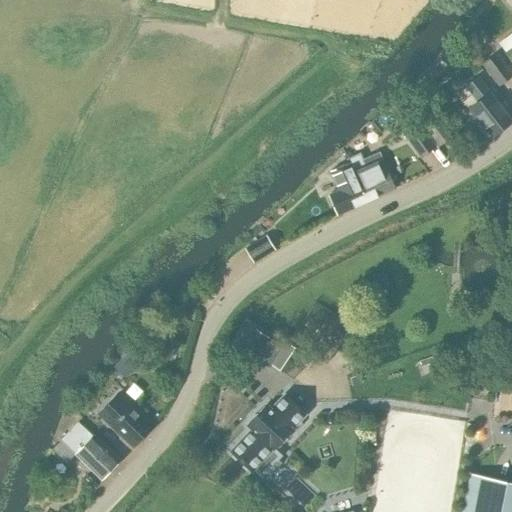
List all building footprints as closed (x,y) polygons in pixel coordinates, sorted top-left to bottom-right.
[(471,31),(466,38),(472,43),(477,36),(474,34),(471,31)] [(464,52),(454,44),(441,60),(451,67),(464,52)] [(511,74),(496,53),(483,63),(498,85),(511,74)] [(469,106),(492,136),(511,121),(489,90),(488,91),(477,76),(465,86),(476,100),(469,106)] [(435,146),(401,99),(392,104),(401,117),(396,121),(402,129),(401,129),(421,157),(435,146)] [(435,117),(423,125),(439,145),(450,137),(435,117)] [(359,154),(350,158),(347,159),(348,162),(347,163),(365,202),(395,189),(381,159),(365,166),(359,154)] [(337,214),(365,202),(347,163),(327,172),(335,190),(328,194),(337,214)] [(252,260),(272,249),(265,237),(246,248),(252,260)] [(384,271),(371,276),(377,289),(389,284),(384,271)] [(310,317),(305,325),(315,332),(320,323),(310,317)] [(280,351),(263,339),(253,332),(241,349),(268,368),(280,351)] [(494,337),(491,362),(499,363),(502,338),(494,337)] [(116,352),(120,357),(121,357),(113,366),(126,379),(142,361),(124,344),(116,352)] [(307,357),(303,363),(308,367),(312,360),(307,357)] [(360,374),(349,377),(352,386),(363,382),(360,374)] [(118,393),(99,413),(133,446),(153,426),(118,393)] [(250,422),(247,424),(252,429),(231,451),(252,470),(254,467),(262,474),(280,455),(273,449),(292,428),(305,413),(285,394),(271,408),(266,404),(257,414),(255,414),(250,419),(250,422)] [(62,439),(76,453),(102,478),(121,459),(84,424),(83,426),(78,422),(62,439)] [(511,511),(511,485),(470,476),(462,511),(511,511)]
